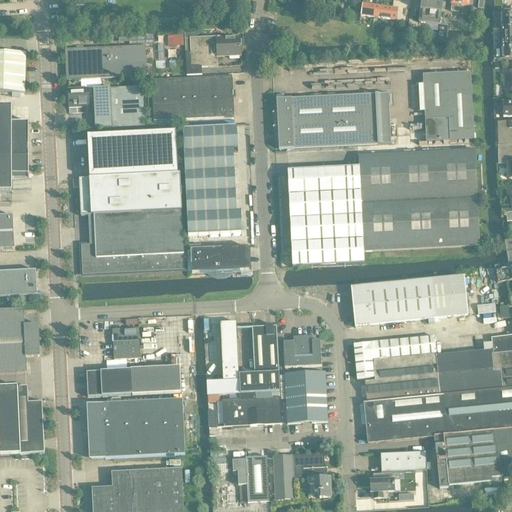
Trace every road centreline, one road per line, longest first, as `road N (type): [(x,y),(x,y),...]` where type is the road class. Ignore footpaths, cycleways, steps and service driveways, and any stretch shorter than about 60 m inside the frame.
road 1 (unclassified): [(268,304),(255,46),(261,0)]
road 2 (unclassified): [(57,314),(44,46)]
road 3 (unclassified): [(268,304),(57,314)]
road 4 (unclassified): [(67,511),(57,314)]
road 5 (unclassified): [(347,438),(336,327),(312,306),(268,304)]
road 6 (unclassified): [(222,444),(347,438)]
